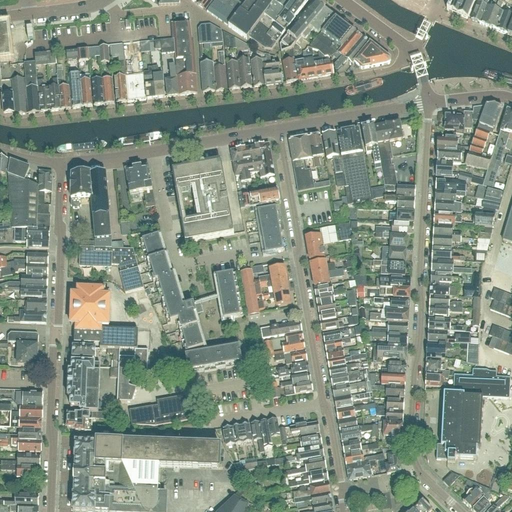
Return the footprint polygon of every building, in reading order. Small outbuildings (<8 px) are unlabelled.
[(200,0),(196,5),(205,12),(213,0),(200,0)] [(219,0),(217,0),(207,13),(217,20),(227,6),(219,0)] [(246,41),(248,39),(277,0),(262,0),(257,7),(249,1),(242,10),(241,10),(228,28),(246,41)] [(277,0),(248,39),(265,51),(272,51),(277,45),(288,30),(310,0),(277,0)] [(451,0),(446,12),(457,16),(463,0),(451,0)] [(470,0),(463,0),(457,16),(467,21),(475,2),(470,0)] [(479,25),(486,8),(489,0),(483,0),(481,5),(478,4),(471,22),(479,25)] [(479,25),(488,29),(498,3),(494,1),(491,9),(486,8),(479,25)] [(217,20),(228,28),(241,10),(230,2),(227,6),(217,20)] [(292,48),(309,28),(324,10),(315,3),(287,38),(291,41),(290,43),(291,44),(289,46),(292,48)] [(488,29),(496,32),(503,15),(499,13),(502,5),(498,3),(488,29)] [(325,11),(324,10),(309,28),(313,31),(318,35),(333,17),(325,11)] [(496,32),(507,36),(511,23),(511,11),(510,17),(503,15),(496,32)] [(309,50),(311,50),(318,53),(324,58),(328,57),(329,59),(330,58),(337,54),(339,52),(340,53),(355,33),(335,18),(321,35),(306,52),(309,51),(309,50)] [(175,24),(171,25),(171,26),(172,41),(174,55),(175,67),(174,67),(176,81),(178,97),(197,95),(193,41),(191,39),(190,31),(190,23),(187,23),(175,24)] [(211,46),(210,26),(201,27),(198,31),(199,46),(211,46)] [(221,32),(210,26),(211,46),(222,45),(221,32)] [(7,28),(0,29),(0,60),(10,60),(7,35),(7,28)] [(288,52),(290,61),(294,61),(293,54),(297,54),(305,43),(304,42),(313,31),(309,28),(292,48),(293,49),(293,51),(288,52)] [(226,35),(223,33),(225,50),(237,50),(236,41),(228,37),(226,35)] [(362,39),(355,33),(340,53),(339,52),(337,54),(342,58),(344,56),(346,58),(362,39)] [(369,45),(362,39),(346,58),(344,56),(342,58),(334,67),(335,73),(337,73),(346,62),(351,66),(353,64),(354,64),(369,45)] [(172,41),(160,42),(160,51),(161,51),(161,56),(174,55),(172,41)] [(248,47),(236,41),(237,50),(237,52),(243,51),(244,53),(248,53),(248,47)] [(140,44),(122,46),(124,61),(142,60),(140,44)] [(369,45),(354,64),(361,71),(378,68),(387,66),(389,65),(390,65),(390,64),(390,63),(390,62),(390,61),(379,52),(369,45)] [(115,79),(116,105),(127,104),(125,77),(124,61),(122,46),(110,48),(111,60),(118,59),(119,78),(115,79)] [(110,48),(99,49),(99,58),(100,58),(100,65),(109,64),(108,60),(111,60),(110,48)] [(88,50),(89,60),(95,59),(95,58),(99,58),(99,49),(88,50)] [(88,50),(77,51),(78,60),(78,64),(89,63),(89,60),(88,50)] [(303,62),(303,63),(304,67),(305,67),(307,81),(315,79),(313,60),(312,60),(311,50),(309,50),(309,51),(306,52),(305,53),(305,54),(303,54),(303,62)] [(77,51),(66,52),(67,62),(78,60),(77,51)] [(55,53),(45,54),(46,66),(56,65),(55,53)] [(213,70),(215,93),(227,92),(225,69),(223,53),(219,54),(220,70),(213,70)] [(46,66),(45,54),(34,55),(35,64),(35,67),(46,66)] [(270,57),(265,56),(266,64),(262,65),(262,64),(262,61),(251,62),(254,89),(264,87),(263,74),(272,73),(271,63),(270,64),(270,57)] [(313,60),(315,79),(326,77),(324,65),(323,65),(321,59),(313,60)] [(226,61),(229,92),(240,90),(237,60),(226,61)] [(294,61),(290,61),(289,63),(282,62),(286,85),(297,83),(294,61)] [(238,64),(240,90),(251,89),(249,63),(238,64)] [(279,63),(271,63),(272,73),(263,74),(264,87),(265,87),(283,85),(279,63)] [(304,67),(303,63),(295,64),(298,82),(307,81),(305,67),(304,67)] [(324,65),(326,77),(333,76),(331,63),(324,65)] [(37,89),(37,80),(35,67),(35,64),(24,65),(26,89),(28,116),(39,114),(37,89)] [(211,64),(200,65),(202,83),(203,95),(213,93),(211,69),(211,64)] [(157,67),(151,68),(155,100),(164,99),(163,76),(158,77),(157,67)] [(168,82),(165,83),(167,99),(178,97),(176,81),(174,67),(167,68),(168,82)] [(148,73),(143,74),(143,75),(144,78),(146,101),(155,100),(151,68),(148,69),(148,73)] [(56,70),(58,87),(58,88),(61,112),(70,111),(68,88),(63,88),(61,69),(56,70)] [(72,110),(82,109),(80,83),(79,74),(69,75),(70,85),(72,110)] [(143,75),(125,78),(128,103),(146,101),(144,78),(143,75)] [(2,93),(3,115),(14,114),(10,77),(5,78),(7,93),(2,93)] [(387,77),(354,86),(356,94),(390,85),(387,77)] [(21,80),(11,81),(15,114),(15,117),(26,116),(23,86),(22,86),(21,80)] [(40,80),(37,80),(37,89),(38,89),(40,114),(51,113),(49,88),(40,89),(40,80)] [(111,80),(101,81),(103,106),(114,105),(111,80)] [(103,106),(101,81),(92,82),(94,108),(103,106)] [(90,82),(84,83),(80,83),(82,109),(92,108),(90,82)] [(58,87),(49,88),(51,113),(61,112),(58,88),(58,87)] [(479,126),(494,132),(502,109),(493,106),(487,107),(486,107),(486,108),(479,126)] [(511,112),(507,111),(500,133),(509,136),(507,142),(511,143),(511,112)] [(455,132),(455,136),(463,137),(463,133),(463,130),(472,131),(472,114),(463,114),(463,119),(460,118),(459,118),(457,118),(447,118),(445,120),(444,131),(455,132)] [(213,122),(174,128),(176,138),(216,131),(213,122)] [(385,126),(374,128),(380,168),(381,168),(384,188),(397,188),(393,167),(392,167),(391,162),(392,161),(389,144),(402,141),(402,140),(404,139),(403,133),(401,134),(399,123),(390,125),(390,124),(386,125),(385,125),(385,126)] [(373,128),(362,130),(365,150),(366,155),(373,154),(373,155),(372,156),(375,169),(380,168),(374,128),(373,128)] [(165,130),(123,136),(125,146),(166,140),(165,130)] [(361,154),(358,130),(336,134),(340,157),(339,158),(343,181),(348,207),(372,202),(364,154),(361,154)] [(478,170),(487,173),(491,160),(481,157),(489,134),(477,130),(465,166),(479,170),(478,170)] [(509,136),(500,133),(491,160),(487,173),(484,182),(482,188),(492,190),(497,172),(505,149),(510,151),(511,145),(511,143),(507,142),(509,136)] [(335,134),(322,137),(326,160),(333,159),(334,169),(335,169),(336,175),(337,175),(338,181),(343,181),(339,158),(335,134)] [(309,139),(312,160),(313,160),(314,169),(320,168),(318,160),(323,159),(320,137),(309,139)] [(107,139),(66,144),(67,154),(109,149),(107,139)] [(312,160),(309,139),(298,141),(302,162),(304,161),(312,160)] [(457,141),(438,139),(437,153),(461,154),(468,154),(470,149),(456,148),(457,141)] [(302,162),(298,141),(288,142),(294,174),(307,172),(304,161),(302,162)] [(269,146),(258,148),(263,180),(264,180),(265,187),(268,187),(267,179),(274,178),(269,146)] [(258,148),(250,149),(254,175),(259,174),(261,181),(263,180),(258,148)] [(250,149),(240,151),(246,184),(251,183),(249,176),(254,175),(250,149)] [(240,151),(230,153),(232,165),(235,178),(240,177),(241,185),(246,184),(240,151)] [(461,154),(437,153),(437,161),(452,163),(452,165),(452,166),(460,166),(461,163),(461,154)] [(10,162),(7,176),(24,183),(24,182),(29,169),(10,162)] [(185,169),(184,169),(185,170),(172,172),(176,193),(178,205),(179,211),(181,222),(183,233),(185,245),(234,236),(221,163),(220,164),(219,163),(219,164),(215,164),(215,163),(214,164),(214,165),(206,166),(206,165),(205,165),(205,166),(199,167),(199,166),(198,166),(198,167),(190,169),(190,168),(189,168),(189,169),(185,170),(185,169)] [(452,175),(452,166),(452,165),(436,164),(436,178),(452,179),(458,179),(457,181),(470,184),(470,185),(482,188),(484,182),(472,179),(472,178),(459,175),(452,175)] [(128,189),(129,196),(144,193),(146,204),(144,204),(145,209),(154,208),(152,192),(148,168),(148,167),(147,167),(126,171),(125,171),(125,172),(128,189)] [(294,174),(297,194),(314,191),(313,186),(310,171),(307,172),(294,174)] [(39,173),(38,187),(38,194),(37,207),(44,207),(44,194),(51,194),(52,175),(39,173)] [(94,244),(95,250),(105,250),(111,250),(111,244),(109,216),(105,174),(90,175),(92,200),(92,209),(94,244)] [(80,201),(92,200),(90,175),(72,177),(71,208),(73,210),(78,210),(81,208),(80,201)] [(11,230),(14,230),(14,231),(50,231),(50,217),(48,217),(37,217),(37,207),(38,194),(38,187),(24,182),(24,183),(7,176),(11,230)] [(459,183),(436,182),(435,193),(462,195),(462,198),(465,198),(466,185),(459,183)] [(492,190),(482,188),(470,185),(469,191),(485,195),(483,202),(500,205),(503,194),(492,190)] [(259,207),(279,204),(276,186),(268,187),(265,187),(261,188),(262,194),(248,197),(244,197),(242,198),(245,210),(259,207)] [(415,189),(397,188),(384,188),(385,193),(396,193),(396,199),(415,200),(415,189)] [(462,195),(435,193),(434,203),(453,204),(455,204),(455,197),(462,198),(462,195)] [(414,212),(415,201),(384,200),(384,205),(397,205),(397,212),(414,212)] [(500,205),(483,202),(481,209),(483,209),(483,210),(495,212),(498,213),(500,205)] [(434,203),(434,214),(453,215),(453,204),(434,203)] [(48,217),(49,207),(44,207),(37,207),(37,217),(48,217)] [(511,207),(502,241),(511,245),(511,207)] [(264,250),(261,250),(262,258),(272,256),(272,254),(284,251),(283,245),(282,245),(280,236),(281,236),(279,224),(278,224),(277,215),(278,215),(277,208),(254,212),(259,239),(262,239),(264,250)] [(397,223),(413,224),(414,214),(398,213),(397,223)] [(455,217),(434,216),(433,226),(462,227),(462,222),(455,222),(455,217)] [(475,217),(474,228),(491,230),(494,219),(475,217)] [(121,225),(122,238),(129,237),(128,224),(121,225)] [(391,235),(413,236),(413,226),(391,225),(391,230),(375,229),(375,234),(382,235),(391,235)] [(335,228),(338,244),(351,241),(349,226),(336,228),(335,228)] [(452,229),(433,228),(433,237),(461,239),(461,235),(452,235),(452,229)] [(49,240),(50,231),(14,231),(14,239),(49,240)] [(382,235),(382,240),(390,241),(389,249),(406,250),(406,238),(390,237),(391,235),(382,235)] [(322,247),(320,236),(305,239),(307,250),(322,247)] [(198,322),(196,316),(199,315),(202,314),(200,307),(199,306),(194,307),(193,306),(185,308),(184,303),(181,304),(178,294),(181,293),(177,282),(175,283),(173,277),(171,278),(170,274),(172,273),(169,262),(166,263),(163,253),(166,253),(162,242),(160,242),(158,237),(141,243),(142,247),(141,248),(145,259),(146,259),(149,268),(148,268),(151,280),(152,280),(154,284),(156,284),(158,288),(157,288),(160,300),(161,300),(164,309),(163,309),(165,315),(166,315),(167,319),(166,319),(168,326),(176,323),(177,329),(178,328),(181,337),(180,337),(183,349),(184,349),(186,354),(203,349),(202,343),(204,343),(201,332),(199,332),(196,323),(198,322)] [(461,239),(433,237),(432,249),(451,250),(452,244),(460,245),(461,239)] [(49,240),(14,239),(14,241),(16,245),(26,245),(26,250),(49,250),(49,240)] [(477,241),(476,252),(486,252),(489,242),(477,241)] [(350,244),(350,252),(361,252),(360,243),(350,244)] [(324,259),(322,247),(307,250),(309,261),(324,259)] [(105,250),(95,250),(80,249),(79,269),(111,270),(111,266),(119,266),(122,275),(120,275),(125,295),(143,291),(133,251),(105,250)] [(389,255),(389,263),(405,264),(406,252),(389,251),(389,249),(382,249),(382,254),(389,255)] [(451,252),(432,251),(431,262),(460,264),(460,258),(451,258),(451,252)] [(48,268),(48,257),(27,256),(27,262),(14,261),(14,264),(10,264),(10,268),(11,268),(17,267),(17,266),(48,268)] [(325,262),(310,265),(312,277),(333,273),(333,272),(334,272),(333,267),(326,268),(325,262)] [(388,278),(404,278),(405,266),(389,265),(389,264),(381,263),(373,263),(372,268),(381,268),(380,277),(388,278)] [(453,265),(431,263),(431,274),(453,275),(470,276),(471,271),(453,270),(453,265)] [(0,270),(2,279),(13,277),(11,272),(18,270),(26,271),(26,277),(48,278),(48,268),(17,266),(17,267),(11,268),(10,268),(7,268),(7,269),(0,270)] [(251,269),(251,270),(252,276),(263,274),(262,268),(251,269)] [(259,285),(286,280),(284,268),(269,271),(270,278),(265,278),(265,279),(259,281),(259,285)] [(255,294),(251,271),(241,273),(245,296),(255,294)] [(333,273),(312,277),(314,288),(329,285),(328,282),(333,281),(334,281),(333,273)] [(223,316),(220,317),(221,324),(231,322),(231,320),(243,318),(242,311),(241,311),(239,302),(240,302),(238,290),(237,290),(235,281),(236,281),(235,274),(216,278),(219,295),(216,296),(218,304),(220,304),(223,316)] [(431,275),(430,285),(448,287),(459,287),(462,287),(463,281),(451,281),(451,276),(448,276),(431,275)] [(47,290),(48,280),(21,278),(21,285),(9,284),(2,286),(1,292),(8,292),(9,288),(47,290)] [(286,280),(259,285),(260,289),(267,288),(267,289),(272,288),(273,295),(288,292),(286,280)] [(410,291),(410,281),(389,280),(389,284),(382,284),(382,281),(373,281),(373,288),(389,289),(389,290),(393,290),(410,291)] [(331,287),(314,290),(316,298),(337,294),(337,292),(332,292),(331,287)] [(429,297),(455,299),(456,299),(457,290),(449,290),(449,288),(430,287),(429,297)] [(47,290),(9,288),(8,292),(8,293),(12,294),(12,292),(20,293),(20,299),(47,300),(47,290)] [(144,362),(135,362),(135,352),(137,352),(138,332),(101,331),(101,328),(109,329),(110,298),(109,298),(110,292),(78,290),(77,297),(72,297),(70,327),(76,327),(76,333),(74,333),(73,349),(95,350),(100,350),(107,351),(119,351),(118,359),(118,363),(118,370),(117,380),(118,380),(117,401),(124,401),(124,377),(144,378),(144,362)] [(410,291),(393,290),(393,300),(409,301),(410,291)] [(490,300),(493,301),(495,302),(499,292),(494,290),(490,300)] [(291,305),(288,292),(273,295),(261,297),(262,302),(268,301),(269,302),(274,301),(276,308),(291,305)] [(495,302),(499,303),(500,304),(504,294),(499,292),(495,302)] [(347,305),(355,303),(353,293),(346,294),(347,305)] [(248,317),(259,315),(255,294),(245,296),(248,317)] [(337,294),(316,298),(317,307),(334,304),(333,298),(338,297),(337,294)] [(509,296),(504,294),(500,304),(504,305),(505,306),(509,296)] [(449,300),(429,299),(429,309),(456,310),(462,310),(462,305),(452,304),(452,305),(449,305),(449,300)] [(409,313),(409,302),(373,300),(373,306),(383,306),(383,305),(391,306),(390,312),(409,313)] [(499,303),(495,302),(493,301),(490,311),(495,313),(499,303)] [(46,326),(47,303),(27,302),(27,316),(22,316),(22,321),(7,320),(7,324),(16,325),(24,325),(46,326)] [(499,303),(495,313),(500,315),(504,305),(500,304),(499,303)] [(317,307),(319,315),(340,311),(340,309),(335,309),(334,304),(317,307)] [(504,305),(500,315),(505,317),(509,307),(505,306),(504,305)] [(456,310),(429,309),(428,318),(448,319),(448,313),(454,314),(454,312),(456,312),(456,310)] [(340,311),(319,315),(320,323),(337,320),(336,315),(341,314),(340,311)] [(386,321),(386,324),(408,325),(409,314),(387,313),(386,321)] [(337,320),(320,323),(322,333),(339,330),(339,329),(343,329),(343,325),(338,326),(337,320)] [(450,322),(428,321),(428,332),(449,333),(458,333),(465,334),(466,329),(462,329),(458,329),(450,328),(450,322)] [(302,334),(300,324),(261,331),(263,341),(285,336),(285,337),(302,334)] [(372,330),(372,334),(407,336),(408,327),(388,325),(388,331),(372,330)] [(489,337),(492,338),(495,339),(498,330),(492,327),(489,337)] [(354,329),(355,337),(362,336),(360,328),(354,329)] [(495,339),(497,341),(500,342),(504,332),(498,330),(495,339)] [(500,342),(502,342),(506,344),(510,334),(504,332),(500,342)] [(339,333),(322,336),(324,345),(341,342),(341,341),(339,333)] [(18,344),(18,346),(37,347),(37,345),(38,345),(38,338),(38,337),(38,336),(37,335),(36,335),(11,334),(7,337),(7,344),(18,344)] [(302,334),(285,337),(288,354),(305,351),(302,334)] [(407,336),(372,334),(372,339),(382,339),(387,339),(387,345),(407,347),(407,336)] [(428,334),(427,344),(447,345),(456,345),(456,340),(447,340),(447,335),(428,334)] [(456,340),(456,345),(471,346),(472,336),(456,336),(456,340)] [(488,348),(494,350),(497,341),(495,339),(492,338),(488,348)] [(324,345),(326,354),(342,351),(341,345),(344,345),(344,346),(350,345),(349,340),(341,341),(341,342),(324,345)] [(497,341),(494,350),(499,352),(502,342),(500,342),(497,341)] [(502,342),(499,352),(504,354),(507,344),(506,344),(502,342)] [(426,360),(444,361),(445,351),(449,351),(450,347),(427,345),(426,360)] [(18,346),(18,353),(17,353),(17,359),(18,359),(17,367),(36,367),(37,347),(18,346)] [(223,348),(224,350),(211,352),(211,350),(207,350),(202,351),(202,354),(190,356),(189,353),(185,354),(188,376),(195,375),(195,374),(204,373),(204,374),(216,372),(216,371),(225,369),(225,370),(237,368),(237,367),(242,366),(239,348),(232,349),(232,346),(223,348)] [(406,362),(407,348),(377,347),(364,346),(365,356),(367,364),(382,365),(382,360),(406,362)] [(72,360),(94,361),(95,350),(73,349),(72,360)] [(107,355),(113,355),(113,363),(118,363),(118,359),(119,351),(107,351),(107,355)] [(326,354),(327,362),(344,359),(342,351),(326,354)] [(285,361),(286,367),(307,363),(305,354),(284,357),(284,355),(273,357),(274,363),(285,361)] [(467,354),(467,364),(477,367),(477,365),(477,354),(467,354)] [(362,361),(363,365),(367,364),(365,356),(350,358),(350,359),(344,360),(344,359),(327,362),(329,371),(345,368),(345,364),(362,361)] [(443,377),(449,377),(449,374),(444,373),(444,374),(440,374),(440,372),(445,372),(445,367),(440,367),(441,362),(426,362),(425,376),(440,377),(443,377)] [(79,414),(92,414),(96,414),(98,414),(99,374),(94,374),(95,366),(72,365),(72,374),(69,373),(68,400),(71,400),(70,409),(79,409),(79,414)] [(291,373),(285,374),(285,378),(309,374),(307,365),(290,368),(291,373)] [(381,375),(405,376),(406,366),(388,365),(387,371),(381,371),(381,375)] [(345,368),(329,371),(330,379),(351,375),(351,374),(347,375),(346,371),(356,370),(355,366),(345,368)] [(110,370),(110,379),(117,380),(118,370),(111,370),(110,370)] [(437,447),(436,462),(447,462),(447,465),(455,465),(455,461),(456,461),(476,462),(476,449),(479,449),(479,450),(480,450),(482,400),(509,401),(510,379),(496,379),(496,373),(489,373),(486,371),(472,371),(472,377),(453,376),(453,396),(443,395),(441,447),(437,447)] [(351,375),(330,379),(332,388),(349,385),(348,382),(360,380),(359,374),(351,375)] [(293,387),(311,384),(309,376),(291,379),(292,384),(282,385),(283,389),(293,387)] [(405,388),(405,378),(387,377),(377,376),(370,376),(370,382),(377,382),(377,380),(385,381),(385,386),(405,388)] [(440,377),(425,376),(425,388),(442,389),(443,378),(443,377),(440,377)] [(349,387),(332,390),(334,400),(350,396),(350,392),(365,389),(366,395),(371,394),(370,383),(365,384),(349,387)] [(285,398),(312,393),(311,385),(311,384),(293,387),(294,392),(284,394),(285,398)] [(380,388),(372,388),(372,392),(385,392),(385,398),(404,399),(405,389),(386,388),(380,388)] [(22,408),(42,408),(43,395),(23,394),(22,408)] [(369,395),(334,401),(335,411),(352,407),(352,402),(369,399),(369,395)] [(131,427),(155,428),(190,422),(186,398),(157,403),(158,409),(152,410),(152,408),(129,412),(131,427)] [(376,412),(403,414),(404,403),(387,402),(386,408),(376,408),(376,412)] [(41,432),(41,421),(11,419),(11,414),(11,408),(0,407),(0,430),(10,431),(10,430),(19,430),(19,431),(41,432)] [(336,413),(337,422),(355,419),(354,414),(365,412),(364,407),(353,409),(353,410),(336,413)] [(42,421),(42,410),(20,409),(19,415),(11,414),(11,419),(41,421),(42,421)] [(403,414),(376,412),(377,418),(386,418),(385,423),(403,424),(403,414)] [(89,416),(67,416),(67,422),(65,423),(65,428),(67,429),(67,430),(75,430),(75,433),(85,434),(85,433),(91,433),(91,423),(89,423),(89,416)] [(338,424),(339,433),(359,430),(359,428),(357,428),(355,420),(338,424)] [(277,421),(268,423),(272,449),(281,447),(277,421)] [(268,423),(259,424),(264,450),(272,449),(268,423)] [(259,424),(250,426),(253,443),(257,442),(259,455),(264,454),(263,450),(264,450),(259,424)] [(319,434),(318,424),(298,427),(289,429),(290,436),(299,434),(300,438),(319,434)] [(383,439),(402,440),(403,426),(378,425),(378,431),(383,432),(383,439)] [(249,426),(240,427),(243,444),(252,443),(249,426)] [(240,427),(231,429),(234,446),(243,444),(240,427)] [(231,429),(223,430),(225,447),(234,446),(231,429)] [(339,433),(341,443),(361,440),(359,430),(339,433)] [(41,432),(19,431),(18,443),(41,443),(41,432)] [(0,449),(9,450),(9,437),(0,437),(0,449)] [(322,447),(320,438),(299,441),(300,446),(282,449),(283,454),(301,450),(322,447)] [(41,443),(18,443),(18,453),(41,454),(41,443)] [(342,446),(343,456),(361,452),(359,443),(342,446)] [(73,485),(75,485),(74,497),(73,497),(72,511),(165,511),(166,497),(158,496),(159,469),(219,472),(219,471),(222,471),(223,466),(219,466),(220,449),(121,445),(97,444),(97,446),(75,445),(75,461),(76,461),(75,473),(74,473),(74,479),(73,485)] [(286,466),(324,459),(322,449),(295,454),(296,460),(292,460),(292,459),(285,461),(286,466)] [(344,457),(346,468),(368,463),(368,464),(373,463),(372,458),(362,460),(361,454),(344,457)] [(385,466),(387,476),(394,475),(394,474),(398,474),(400,471),(401,463),(401,460),(401,454),(387,457),(389,466),(385,466)] [(0,467),(40,469),(40,458),(17,457),(17,464),(1,463),(0,467)] [(306,474),(326,471),(324,461),(304,464),(305,470),(286,473),(287,477),(306,474)] [(346,468),(348,483),(371,479),(368,464),(368,463),(346,468)] [(39,480),(40,469),(0,468),(0,472),(17,472),(16,479),(39,480)] [(328,482),(326,473),(303,477),(304,482),(296,484),(296,488),(309,485),(328,482)] [(448,489),(459,479),(459,478),(451,475),(443,483),(448,489)] [(467,498),(462,503),(471,511),(488,493),(490,492),(484,490),(467,481),(466,487),(474,490),(471,493),(471,492),(466,497),(467,498)] [(249,492),(258,489),(256,482),(247,485),(249,492)] [(330,495),(328,485),(309,488),(310,493),(300,494),(300,493),(292,494),(294,501),(329,495),(330,495)] [(488,493),(471,511),(486,511),(491,508),(486,503),(493,496),(488,493)] [(290,506),(288,495),(282,496),(284,507),(290,506)] [(331,505),(330,495),(329,495),(294,501),(294,505),(312,502),(312,508),(331,505)] [(38,508),(39,498),(15,497),(14,502),(19,503),(19,508),(38,508)] [(245,511),(246,509),(247,506),(234,497),(220,511),(245,511)] [(493,508),(489,511),(496,511),(503,505),(499,502),(493,508)] [(419,506),(413,511),(431,511),(423,503),(419,507),(419,506)]
